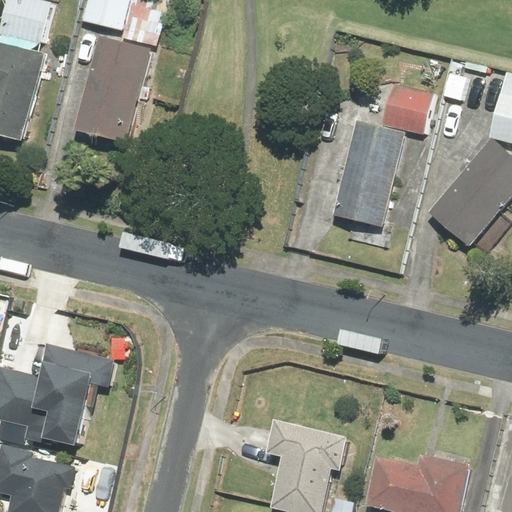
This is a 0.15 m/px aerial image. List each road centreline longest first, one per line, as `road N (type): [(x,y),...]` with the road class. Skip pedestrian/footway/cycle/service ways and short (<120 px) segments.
road 1 (residential): [(511,357),(218,285)]
road 2 (residential): [(175,511),(218,285)]
road 3 (residential): [(218,285),(0,233)]
